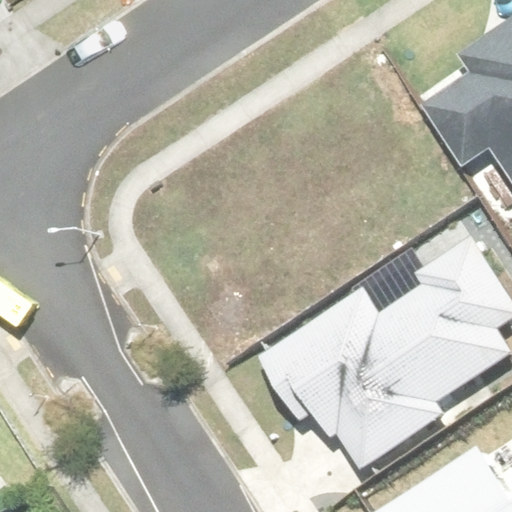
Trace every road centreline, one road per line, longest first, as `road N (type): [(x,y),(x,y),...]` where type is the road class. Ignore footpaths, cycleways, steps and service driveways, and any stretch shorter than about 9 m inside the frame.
road 1 (residential): [(0,196),(204,511)]
road 2 (residential): [(0,156),(235,0)]
